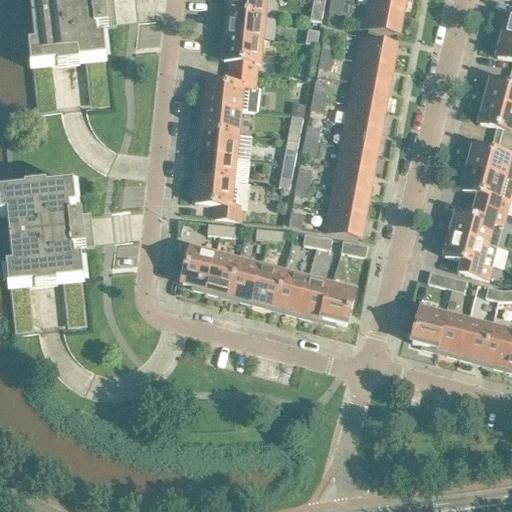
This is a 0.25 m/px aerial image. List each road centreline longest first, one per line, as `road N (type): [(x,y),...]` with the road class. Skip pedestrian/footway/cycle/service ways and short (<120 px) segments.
road 1 (residential): [(367,371),(177,326),(149,307),(175,0)]
road 2 (residential): [(367,371),(465,0)]
road 3 (residential): [(367,371),(511,404)]
road 4 (residential): [(348,511),(343,465),(367,371)]
